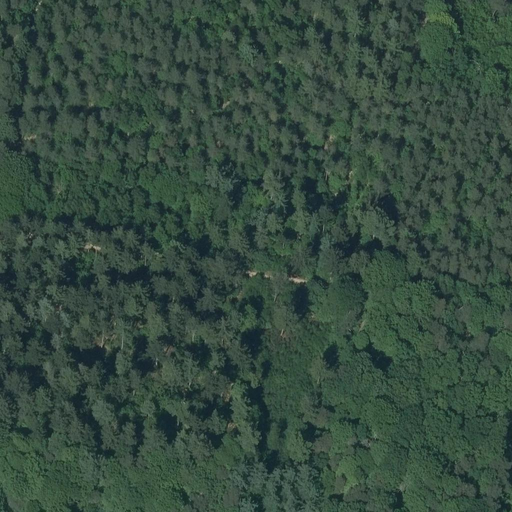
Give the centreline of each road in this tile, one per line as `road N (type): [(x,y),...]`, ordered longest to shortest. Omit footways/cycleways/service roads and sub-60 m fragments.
road 1 (unknown): [(511,109),(465,100),(372,111),(63,53),(0,5)]
road 2 (track): [(428,0),(371,292),(316,511)]
road 3 (track): [(0,225),(511,317)]
road 4 (track): [(37,0),(0,199)]
